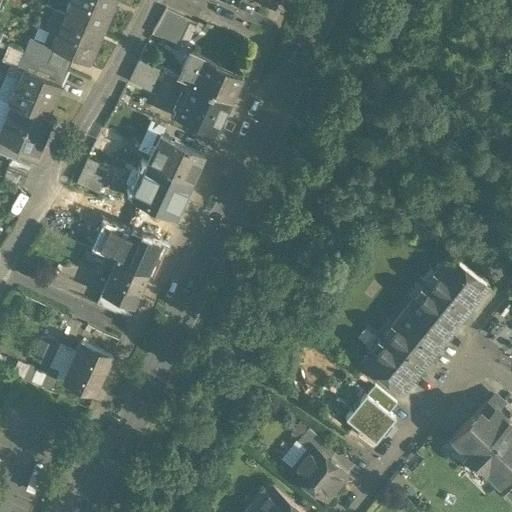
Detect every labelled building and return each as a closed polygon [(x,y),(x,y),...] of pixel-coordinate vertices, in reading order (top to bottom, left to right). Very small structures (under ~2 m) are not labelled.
[(76,0),(75,2),(71,0),(70,0),(64,14),(69,16),(100,29),(102,31),(109,16),(105,14),(111,0),(76,0)] [(195,26),(165,11),(153,34),(183,48),(184,48),(195,26)] [(100,29),(69,16),(61,34),(56,32),(50,47),(70,56),(89,64),(95,49),(92,48),(100,29)] [(70,56),(50,47),(44,62),(63,70),(70,56)] [(213,62),(190,51),(178,78),(190,83),(229,101),(240,77),(212,64),(213,62)] [(160,69),(138,60),(128,82),(149,92),(160,69)] [(63,70),(44,62),(38,76),(57,85),(63,70)] [(38,76),(27,72),(19,90),(14,88),(7,103),(11,105),(46,119),(52,104),(49,103),(57,85),(38,76)] [(229,101),(190,83),(175,115),(213,133),(229,101)] [(46,119),(11,105),(0,130),(0,138),(21,148),(36,154),(50,121),(46,119)] [(204,154),(159,133),(146,163),(190,184),(204,154)] [(21,148),(0,138),(0,154),(11,159),(16,161),(21,148)] [(85,157),(74,181),(96,192),(108,167),(85,157)] [(16,161),(11,159),(2,180),(22,188),(30,167),(16,161)] [(175,216),(190,184),(146,163),(142,161),(126,194),(140,200),(164,211),(175,216)] [(164,211),(140,200),(135,211),(163,224),(167,216),(163,214),(164,211)] [(155,256),(159,248),(105,226),(94,252),(116,261),(124,242),(155,256)] [(155,256),(124,242),(116,261),(147,275),(155,256)] [(448,254),(362,360),(400,390),(485,284),(448,254)] [(147,275),(116,261),(112,271),(107,281),(138,295),(147,275)] [(112,271),(105,268),(101,278),(107,281),(112,271)] [(127,319),(138,295),(107,281),(97,305),(127,319)] [(111,356),(81,343),(63,382),(94,395),(111,356)] [(396,402),(374,385),(366,394),(388,412),(396,402)] [(366,394),(364,393),(344,417),(374,441),(394,416),(388,412),(366,394)] [(511,424),(496,409),(502,403),(494,396),(451,438),(497,483),(511,468),(511,424)] [(335,451),(308,428),(297,441),(306,449),(309,445),(328,460),(335,451)] [(328,460),(309,445),(306,449),(289,470),(326,500),(346,475),(328,460)] [(301,511),(274,489),(254,511),(301,511)]
